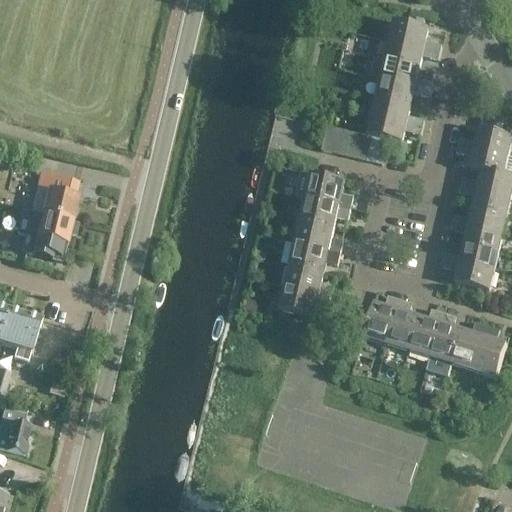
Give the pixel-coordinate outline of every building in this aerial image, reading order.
[(394,25),(390,45),(440,56),(442,48),(426,45),(429,33),(394,25)] [(390,45),(385,64),(420,72),(423,60),(438,64),(440,56),(390,45)] [(374,61),(370,79),(381,81),(381,82),(431,94),(433,86),(417,83),(420,72),(385,64),(374,61)] [(381,82),(377,101),(411,109),(414,98),(429,102),(431,94),(381,82)] [(377,101),(372,120),(422,131),(424,124),(409,120),(411,109),(377,101)] [(422,131),(372,120),(368,139),(376,141),(389,144),(402,147),(405,135),(421,139),(422,131)] [(339,132),(327,129),(321,154),(334,157),(339,132)] [(352,135),(339,132),(334,157),(346,160),(352,135)] [(459,141),(458,149),(508,160),(511,143),(511,140),(478,132),(475,145),(459,141)] [(364,138),(352,135),(346,160),(358,163),(364,138)] [(376,141),(364,138),(358,163),(371,165),(376,141)] [(389,144),(376,141),(371,165),(383,168),(389,144)] [(458,149),(456,156),(472,160),(469,171),(482,174),(482,173),(504,178),(504,177),(508,160),(458,149)] [(462,181),(461,189),(511,200),(511,199),(511,195),(511,179),(504,177),(504,178),(482,173),(482,174),(480,179),(479,185),(463,182),(462,181)] [(300,176),(295,199),(305,202),(351,212),(353,203),(354,200),(342,198),(345,186),(314,179),(311,178),(300,176)] [(40,177),(31,214),(73,225),(79,201),(75,200),(79,187),(40,177)] [(461,189),(459,196),(476,200),(473,211),(507,219),(511,200),(461,189)] [(305,202),(300,223),(334,232),(337,221),(348,224),(351,212),(305,202)] [(454,219),(452,227),(502,238),(507,219),(473,211),(470,223),(454,219)] [(23,212),(17,237),(25,238),(21,256),(33,258),(32,259),(51,263),(52,259),(60,261),(61,255),(62,248),(66,249),(69,238),(75,239),(78,228),(72,226),(73,225),(31,214),(23,212)] [(300,223),(295,246),(340,256),(343,244),(332,242),(334,232),(300,223)] [(452,227),(450,234),(467,238),(464,249),(498,257),(502,238),(452,227)] [(280,242),(261,238),(260,243),(278,248),(280,242)] [(295,246),(290,268),(323,276),(326,266),(337,269),(340,256),(295,246)] [(445,256),(443,264),(494,275),(498,257),(464,249),(462,260),(445,256)] [(443,264),(442,271),(458,275),(455,287),(489,295),(494,275),(443,264)] [(290,268),(284,291),(330,301),(333,289),(321,286),(323,276),(290,268)] [(330,301),(284,291),(279,314),(313,322),(315,311),(327,313),(330,301)] [(399,303),(388,300),(384,311),(373,307),(363,341),(386,348),(399,303)] [(257,304),(245,302),(242,314),(254,316),(257,304)] [(399,303),(386,348),(407,355),(418,321),(408,318),(411,307),(399,303)] [(0,338),(9,312),(0,309),(0,338)] [(9,312),(0,338),(0,346),(17,352),(14,362),(28,367),(31,356),(32,356),(43,322),(9,312)] [(418,321),(407,355),(429,362),(443,317),(431,313),(428,324),(418,321)] [(455,320),(443,317),(429,362),(451,368),(461,335),(452,332),(455,320)] [(461,335),(451,368),(473,375),(487,330),(475,326),(471,338),(461,335)] [(487,330),(473,375),(496,382),(506,348),(496,345),(500,334),(487,330)] [(10,375),(0,372),(0,399),(3,401),(10,375)] [(3,414),(0,427),(0,454),(24,459),(30,431),(24,430),(27,420),(3,414)] [(0,511),(5,511),(8,501),(0,498),(0,511)]
